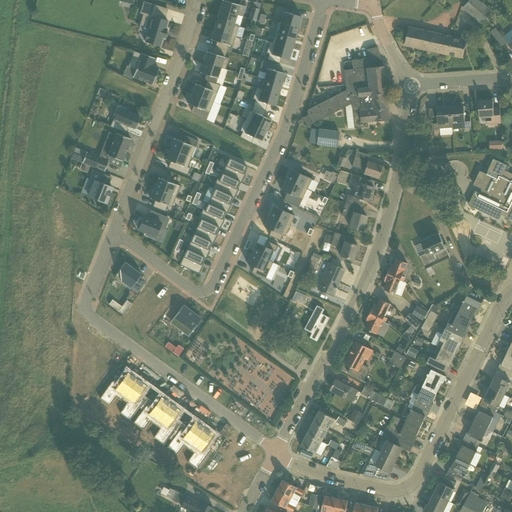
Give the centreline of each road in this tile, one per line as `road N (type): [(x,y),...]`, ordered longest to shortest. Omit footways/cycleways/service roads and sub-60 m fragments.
road 1 (residential): [(112,230),(187,291),(214,284),(283,130),(325,0)]
road 2 (residential): [(280,458),(280,442),(383,231),(409,86)]
road 3 (residential): [(280,458),(327,478),(408,491),(511,292)]
road 4 (residential): [(280,458),(81,310),(112,230)]
road 5 (residential): [(112,230),(198,0)]
